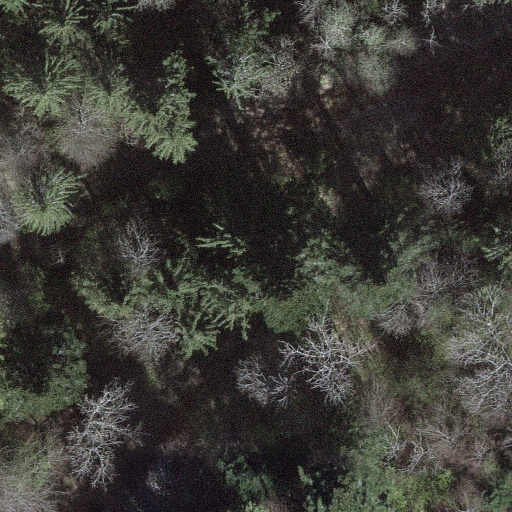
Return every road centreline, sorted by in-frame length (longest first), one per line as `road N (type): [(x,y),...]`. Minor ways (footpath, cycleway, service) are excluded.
road 1 (track): [(32,511),(124,440),(443,76),(511,22)]
road 2 (track): [(0,196),(443,76)]
